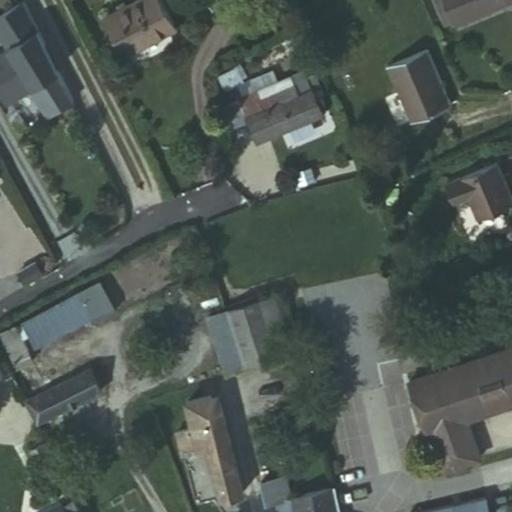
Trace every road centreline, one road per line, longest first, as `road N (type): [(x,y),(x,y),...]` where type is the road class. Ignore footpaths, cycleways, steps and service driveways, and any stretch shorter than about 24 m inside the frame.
road 1 (unknown): [(41,0),(142,198),(141,221),(113,247)]
road 2 (residential): [(0,313),(113,247),(127,226)]
